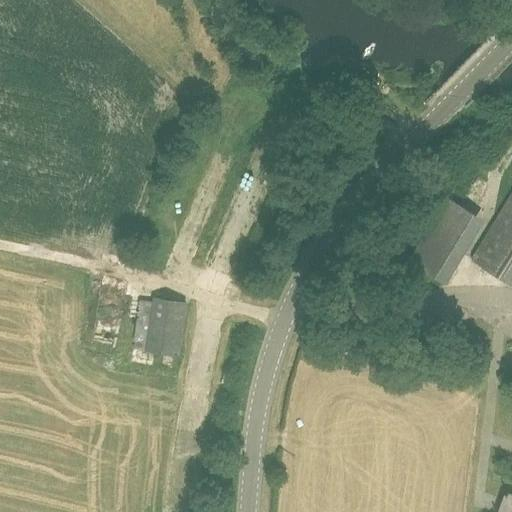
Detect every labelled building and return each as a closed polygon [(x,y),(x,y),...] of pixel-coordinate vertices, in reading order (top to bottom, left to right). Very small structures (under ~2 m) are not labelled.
[(511,192),(472,259),(511,283),(511,192)] [(440,277),(478,215),(449,198),(412,259),(440,277)] [(188,303),(153,297),(152,301),(140,299),(132,348),(180,355),(188,303)] [(200,467),(183,464),(179,488),(196,491),(200,467)] [(511,511),(511,492),(506,490),(498,511),(511,511)]
